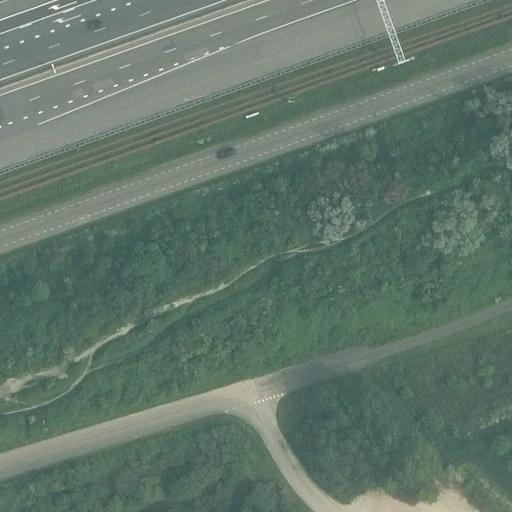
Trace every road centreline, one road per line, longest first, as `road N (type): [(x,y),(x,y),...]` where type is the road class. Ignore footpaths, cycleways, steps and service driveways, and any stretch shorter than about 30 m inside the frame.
road 1 (unclassified): [(0,239),(511,58)]
road 2 (unclassified): [(0,466),(377,355)]
road 3 (trunk): [(0,110),(313,0)]
road 4 (trunk): [(181,0),(0,64)]
